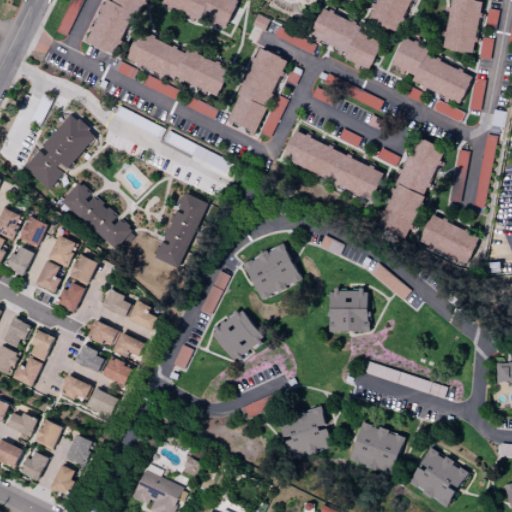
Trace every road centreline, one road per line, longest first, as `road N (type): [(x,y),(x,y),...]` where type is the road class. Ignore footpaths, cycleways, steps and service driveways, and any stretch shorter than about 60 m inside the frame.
road 1 (residential): [(66,53),(271,154),(315,62),(467,134),(482,125),(508,0)]
road 2 (residential): [(93,511),(221,255),(250,235),(319,225),(371,249),(488,342),(511,345)]
road 3 (residential): [(488,342),(470,414),(362,380)]
road 4 (residential): [(299,96),(398,145),(415,110)]
road 5 (residential): [(105,269),(43,388)]
road 6 (residential): [(158,382),(202,406),(282,384)]
